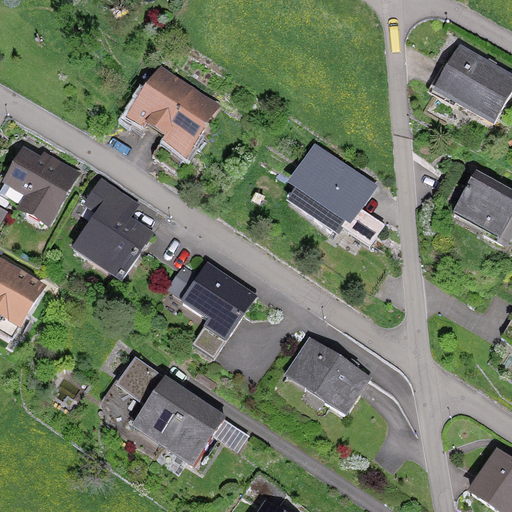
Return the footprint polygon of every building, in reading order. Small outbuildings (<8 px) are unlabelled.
[(511,92),(511,83),(457,53),(433,94),(492,127),(511,92)] [(175,96),(173,85),(158,76),(133,114),(135,125),(140,128),(151,126),(185,148),(190,140),(198,139),(202,133),(200,125),(210,110),(194,99),(184,102),(175,96)] [(369,189),(316,154),(293,189),(300,193),(292,205),(329,236),(340,219),(347,224),(369,189)] [(23,212),(23,213),(25,219),(40,227),(46,225),(74,176),(56,166),(51,174),(21,157),(5,186),(29,200),(23,212)] [(511,198),(475,178),(456,212),(483,227),(480,232),(482,238),(499,247),(505,246),(511,233),(511,198)] [(126,203),(99,185),(89,202),(101,210),(76,247),(94,258),(90,264),(120,283),(149,240),(116,219),(126,203)] [(0,319),(18,330),(40,293),(0,268),(0,319)] [(197,281),(181,271),(167,291),(184,302),(181,307),(228,338),(253,300),(206,269),(197,281)] [(367,381),(309,343),(288,376),(326,401),(323,406),(342,419),(367,381)] [(163,448),(192,404),(133,365),(118,388),(147,407),(133,428),(163,448)] [(192,404),(163,448),(192,468),(221,424),(192,404)] [(511,511),(511,467),(496,457),(470,498),(491,511),(511,511)] [(277,508),(282,500),(285,496),(256,476),(248,488),(277,508)]
